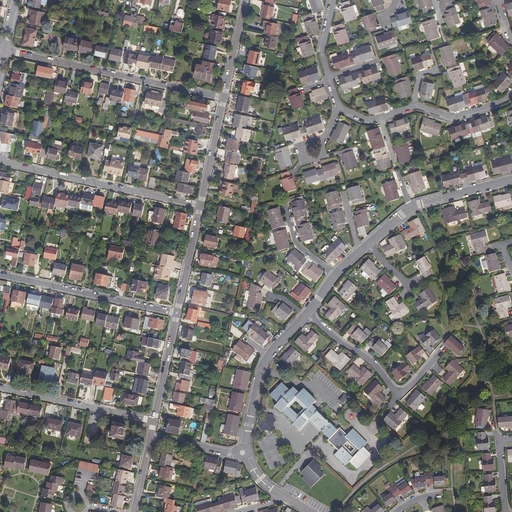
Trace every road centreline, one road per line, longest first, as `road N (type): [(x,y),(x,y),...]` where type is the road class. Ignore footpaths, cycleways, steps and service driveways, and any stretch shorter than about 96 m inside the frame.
road 1 (residential): [(222,98),(5,50)]
road 2 (residential): [(199,205),(0,162)]
road 3 (residential): [(175,313),(0,274)]
road 4 (residential): [(152,421),(0,387)]
road 5 (residential): [(305,313),(365,357),(398,395)]
